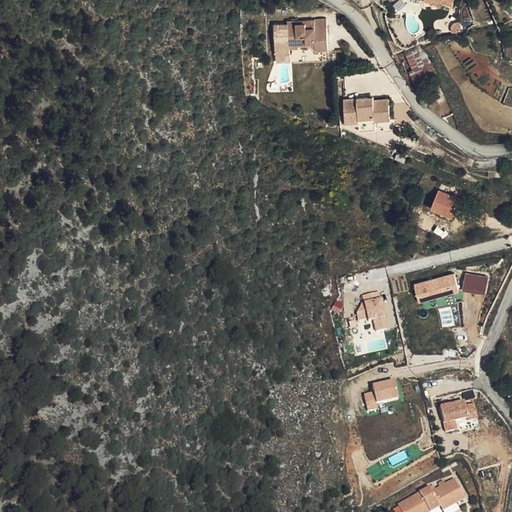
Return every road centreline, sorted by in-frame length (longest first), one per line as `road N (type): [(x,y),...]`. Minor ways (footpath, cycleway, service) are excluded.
road 1 (residential): [(511,147),(473,147),(420,110),(336,0)]
road 2 (residential): [(511,292),(483,365),(486,384),(511,417)]
